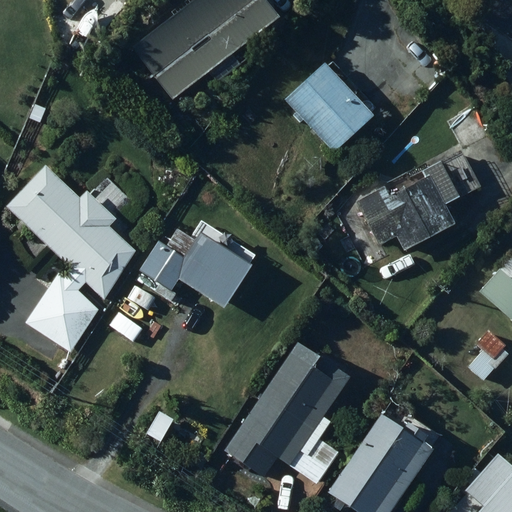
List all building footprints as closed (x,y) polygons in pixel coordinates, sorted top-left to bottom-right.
[(102,7),(95,0),(79,0),(56,20),(69,36),(102,7)] [(239,59),(230,47),(267,18),(253,0),(185,0),(126,47),(166,98),(201,70),(210,82),(239,59)] [(280,100),(329,152),(366,117),(318,65),(280,100)] [(442,116),(460,150),(486,136),(468,103),(442,116)] [(378,187),(351,201),(375,245),(391,237),(399,251),(448,224),(438,204),(451,197),(432,162),(415,171),(419,177),(383,196),(378,187)] [(119,234),(128,225),(97,196),(92,201),(81,191),(73,198),(41,166),(2,207),(37,241),(30,249),(45,264),(53,256),(98,300),(130,251),(126,247),(129,243),(119,234)] [(154,188),(171,197),(178,185),(161,175),(154,188)] [(179,283),(218,309),(252,256),(199,222),(187,241),(171,230),(166,238),(163,237),(158,244),(152,241),(133,270),(154,284),(150,291),(167,302),(179,283)] [(511,254),(478,289),(511,320),(511,254)] [(178,290),(159,321),(179,334),(184,325),(202,336),(216,313),(178,290)] [(503,354),(497,348),(500,345),(483,330),(471,344),(479,351),(465,367),(480,381),(503,354)] [(315,416),(341,376),(291,343),(220,451),(260,477),(272,458),(311,484),(332,452),(313,439),(324,422),(315,416)] [(372,415),(322,493),(352,511),(384,511),(425,450),(414,442),(418,436),(399,423),(395,430),(372,415)]
